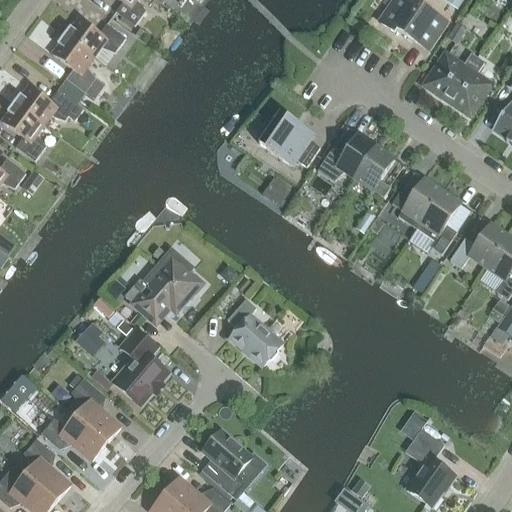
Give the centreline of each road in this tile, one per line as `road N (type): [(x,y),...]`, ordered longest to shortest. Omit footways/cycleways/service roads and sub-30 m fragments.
road 1 (residential): [(322,65),(511,193)]
road 2 (residential): [(107,511),(223,377)]
